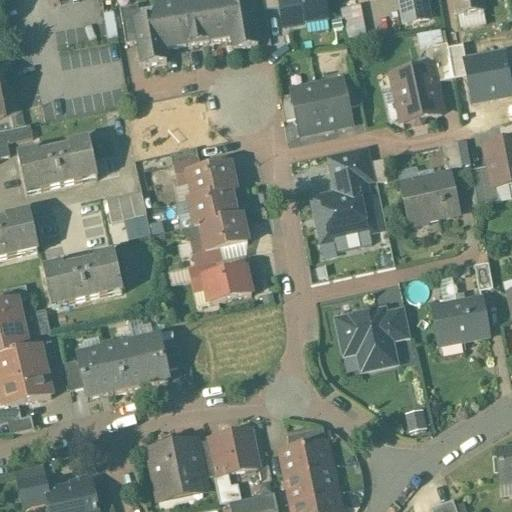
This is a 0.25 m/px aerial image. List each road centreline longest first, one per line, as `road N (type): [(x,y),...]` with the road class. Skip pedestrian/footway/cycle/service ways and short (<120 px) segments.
road 1 (residential): [(273,162),(379,140),(397,149),(456,137)]
road 2 (residential): [(298,298),(476,261)]
road 3 (residential): [(108,432),(172,414),(285,409)]
road 4 (residential): [(285,409),(324,414),(364,438),(403,483)]
road 5 (residential): [(298,298),(273,162)]
road 6 (residential): [(511,415),(403,483)]
